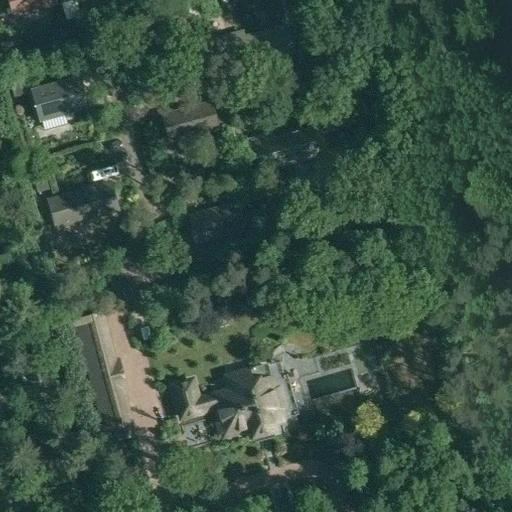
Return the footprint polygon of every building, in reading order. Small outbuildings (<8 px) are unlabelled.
[(56,0),(9,0),(14,16),(58,4),(56,0)] [(184,0),(178,0),(137,10),(143,36),(191,24),(184,0)] [(239,34),(218,40),(222,55),(230,53),(235,71),(292,54),(284,27),(240,39),(239,34)] [(78,81),(34,93),(41,120),(42,120),(45,131),(68,125),(65,114),(86,108),(78,81)] [(212,103),(165,116),(171,142),(219,129),(212,103)] [(267,137),(246,142),(250,156),(257,154),(262,171),(320,156),(312,130),(268,142),(267,137)] [(111,184),(49,201),(56,229),(118,212),(111,184)] [(335,184),(307,191),(312,207),(339,200),(335,184)] [(238,204),(190,217),(197,243),(245,231),(238,204)] [(130,437),(118,391),(128,389),(120,359),(110,362),(98,317),(74,324),(106,443),(130,437)] [(226,390),(212,394),(200,397),(195,377),(167,385),(178,422),(217,411),(225,440),(249,433),(251,441),(281,432),(279,425),(290,422),(275,370),(255,375),(253,368),(222,376),(226,390)]
